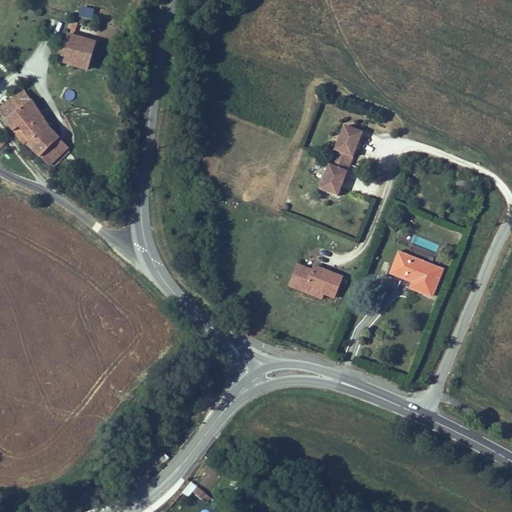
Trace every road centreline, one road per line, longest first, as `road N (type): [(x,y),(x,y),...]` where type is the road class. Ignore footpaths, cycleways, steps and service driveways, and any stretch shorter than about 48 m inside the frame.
road 1 (tertiary): [(215,330),(159,275),(142,228),(156,57),(171,0)]
road 2 (unclassified): [(422,415),(511,217)]
road 3 (tertiary): [(221,414),(159,487),(125,511)]
